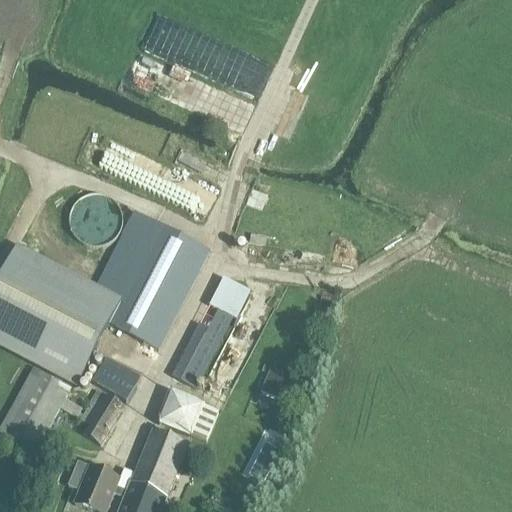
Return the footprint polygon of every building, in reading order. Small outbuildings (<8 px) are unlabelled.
[(116,230),(117,225),(115,217),(113,212),(110,209),(106,206),(103,204),(95,202),(89,202),(85,203),(80,205),(77,208),(73,211),(71,216),(69,220),(69,225),(69,229),(71,234),(73,239),(76,242),(80,246),(83,247),(88,249),(92,249),(98,249),(102,247),(105,246),(110,242),(113,238),(115,234),(116,230)] [(210,254),(136,215),(95,291),(22,252),(0,291),(0,347),(74,388),(111,321),(159,347),(210,254)] [(250,244),(266,247),(267,239),(252,236),(250,244)] [(276,267),(322,274),(325,254),(279,247),(276,267)] [(222,280),(173,379),(195,390),(231,318),(237,321),(251,294),(222,280)] [(141,380),(107,359),(91,385),(126,406),(141,380)] [(35,371),(0,431),(0,435),(35,455),(71,392),(35,371)] [(292,407),(301,383),(271,371),(261,395),(292,407)] [(303,390),(299,401),(304,403),(308,392),(303,390)] [(83,438),(101,449),(126,410),(98,393),(79,424),(88,429),(83,438)] [(192,439),(205,445),(217,415),(204,409),(205,408),(172,394),(158,427),(192,440),(192,439)] [(279,426),(289,430),(292,423),(282,419),(279,426)] [(152,432),(134,476),(124,471),(120,481),(113,497),(123,502),(119,511),(161,511),(188,447),(152,432)] [(73,506),(87,511),(107,511),(113,497),(120,481),(77,464),(67,488),(78,492),(73,506)] [(262,476),(253,473),(243,497),(252,501),(262,476)] [(238,511),(248,511),(249,511),(251,511),(254,508),(245,502),(238,511)]
